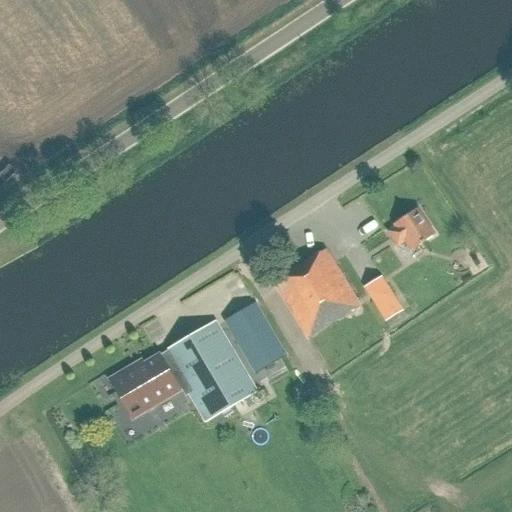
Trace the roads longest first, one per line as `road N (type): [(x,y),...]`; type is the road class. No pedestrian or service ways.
road 1 (unclassified): [(0,409),(511,74)]
road 2 (unclassified): [(0,203),(315,0)]
